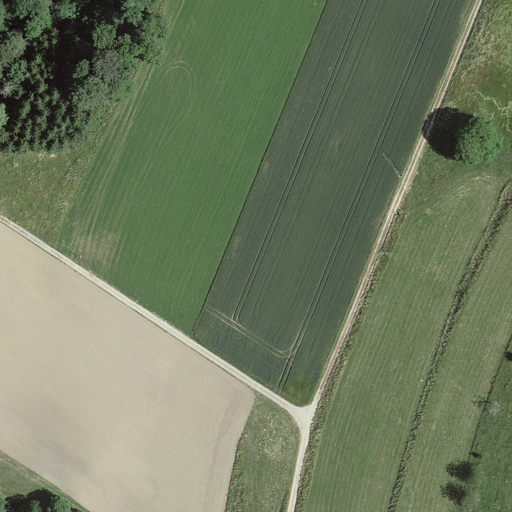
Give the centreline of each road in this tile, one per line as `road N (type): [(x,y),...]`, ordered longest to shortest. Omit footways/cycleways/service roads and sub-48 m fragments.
road 1 (track): [(0,216),(312,422),(294,511)]
road 2 (track): [(312,422),(479,0)]
